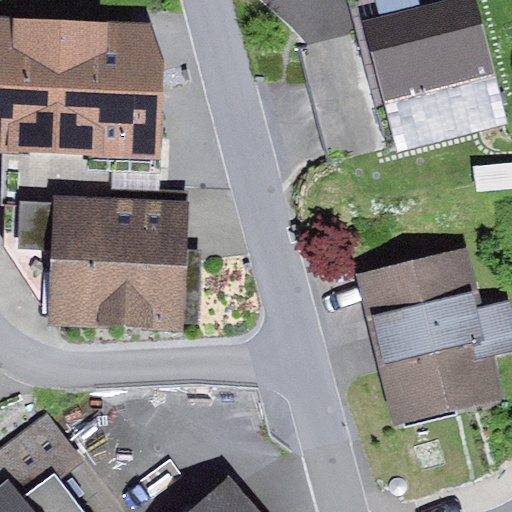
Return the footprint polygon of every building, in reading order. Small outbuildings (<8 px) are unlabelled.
[(476,1),(346,35),(349,39),(376,154),(381,168),(511,133),(476,1)] [(152,34),(0,29),(0,165),(163,172),(168,76),(152,34)] [(376,154),(349,39),(299,51),(326,166),(376,154)] [(511,169),(475,173),(477,197),(511,194),(511,169)] [(191,213),(55,207),(55,213),(19,211),(17,262),(53,263),(50,340),(186,345),(191,213)] [(468,256),(357,283),(393,436),(509,408),(499,365),(511,357),(511,307),(482,314),(468,256)] [(0,461),(0,497),(10,489),(25,509),(55,485),(58,488),(83,469),(48,424),(0,461)] [(55,485),(25,509),(27,511),(76,511),(58,488),(55,485)] [(252,511),(230,487),(202,511),(252,511)] [(0,497),(0,511),(27,511),(25,509),(10,489),(0,497)]
